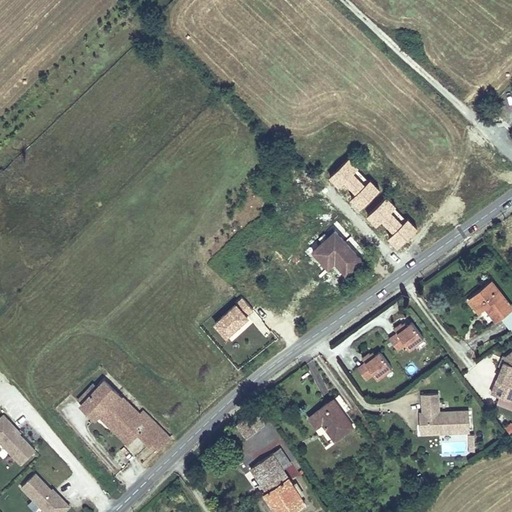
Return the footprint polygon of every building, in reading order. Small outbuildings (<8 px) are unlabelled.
[(299,205),(287,217),(301,235),(315,222),(299,205)] [(346,275),(363,260),(336,231),(312,251),(322,262),(329,256),(346,275)] [(336,274),(330,279),(336,286),(337,284),(340,287),(344,283),(336,274)] [(511,312),(511,302),(499,283),(475,299),(485,314),(491,309),(499,321),(511,312)] [(242,297),(214,322),(227,337),(256,312),(242,297)] [(422,331),(402,302),(381,316),(401,345),(422,331)] [(511,332),(511,331),(511,313),(503,321),(511,332)] [(260,318),(253,324),(265,337),(271,331),(260,318)] [(386,352),(366,325),(349,338),(369,365),(386,352)] [(511,347),(501,356),(511,368),(511,347)] [(96,419),(100,415),(103,411),(131,440),(137,434),(149,447),(152,443),(159,450),(170,440),(153,422),(149,426),(107,383),(83,405),(96,419)] [(350,423),(331,397),(307,414),(314,424),(319,421),(330,437),(350,423)] [(511,400),(503,406),(511,420),(511,400)] [(271,421),(262,407),(240,421),(249,435),(271,421)] [(103,411),(100,415),(126,444),(131,440),(103,411)] [(0,455),(3,459),(8,453),(21,466),(38,449),(2,413),(0,415),(0,455)] [(291,464),(280,447),(249,473),(263,496),(259,499),(267,511),(300,511),(307,508),(282,470),(291,464)] [(428,469),(419,455),(409,461),(419,476),(428,469)] [(65,511),(72,506),(37,470),(21,486),(45,511),(65,511)]
